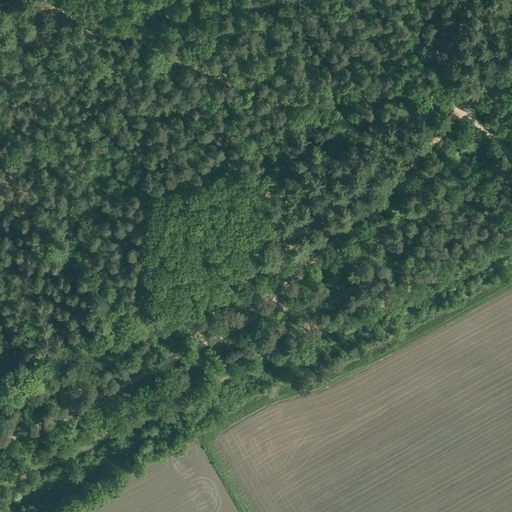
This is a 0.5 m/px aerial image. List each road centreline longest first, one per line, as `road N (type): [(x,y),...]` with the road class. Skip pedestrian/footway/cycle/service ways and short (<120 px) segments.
road 1 (track): [(465,113),(259,313),(0,443)]
road 2 (track): [(0,489),(511,232)]
road 3 (track): [(465,113),(416,91),(302,100),(272,94),(94,20),(66,0)]
